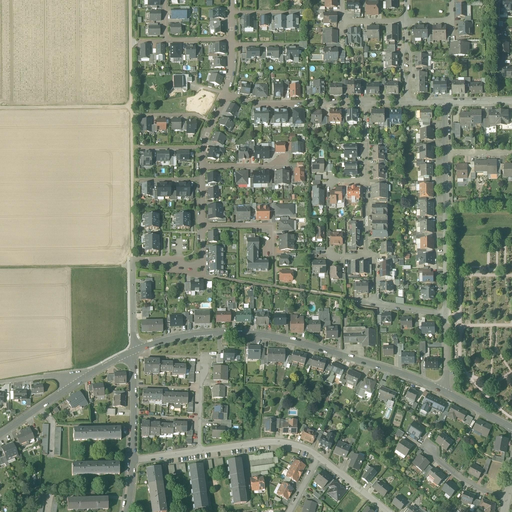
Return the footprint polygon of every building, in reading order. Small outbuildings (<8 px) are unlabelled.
[(148,7),(152,7),(152,10),(157,10),(156,6),(159,6),(159,0),(147,0),(148,6),(148,7)] [(387,9),(397,9),(396,0),(386,0),(386,3),(387,3),(387,9)] [(511,0),(503,0),(503,4),(503,5),(503,7),(504,8),(511,7),(511,0)] [(359,10),(359,2),(347,2),(347,11),(354,11),(359,11),(359,10)] [(366,8),(366,16),(371,16),(371,15),(374,15),(378,15),(378,8),(378,4),(366,4),(366,8)] [(457,17),(465,17),(465,11),(466,11),(466,7),(466,6),(462,6),(457,6),(457,17)] [(213,19),(219,19),(224,19),(224,17),(224,14),(224,10),(213,10),(213,11),(213,19)] [(171,11),(171,20),(183,20),(186,20),(186,11),(180,11),(171,11)] [(149,22),(160,21),(160,12),(149,13),(149,22)] [(329,23),(329,24),(336,24),(336,14),(324,14),(323,14),(323,24),(329,23)] [(244,26),(244,29),(253,29),(253,22),(253,17),(244,18),(244,21),(244,26)] [(268,17),(260,17),(260,27),(261,27),(267,27),(268,27),(268,25),(268,17)] [(286,29),(295,29),(295,27),(298,27),(298,23),(297,20),(296,20),(295,18),(295,17),(288,17),(288,18),(288,19),(286,19),(286,29)] [(277,28),(277,30),(286,29),(286,19),(284,19),(284,18),(276,18),(277,20),(275,20),(275,23),(275,28),(277,28)] [(215,34),(225,34),(224,25),(221,25),(214,25),(214,27),(214,31),(215,34)] [(459,36),(469,36),(469,30),(471,30),(471,25),(465,25),(459,25),(459,30),(459,33),(459,36)] [(170,35),(181,34),(180,26),(170,26),(170,35)] [(149,28),(149,36),(159,36),(159,33),(159,31),(159,27),(157,28),(149,28)] [(368,38),(379,38),(378,28),(373,28),(368,29),(368,28),(367,28),(367,33),(368,38)] [(387,41),(387,42),(388,42),(395,42),(397,42),(397,35),(397,32),(397,28),(387,28),(387,37),(388,37),(388,41),(387,41)] [(325,37),(326,37),(326,32),(330,32),(330,29),(322,29),(322,34),(325,34),(325,37)] [(360,43),(360,39),(360,29),(348,29),(348,39),(348,43),(360,43)] [(326,44),(336,44),(336,32),(330,32),(326,32),(326,37),(326,40),(326,44)] [(454,56),(465,56),(465,50),(468,50),(468,44),(454,44),(454,50),(454,56)] [(503,54),(508,54),(508,44),(499,44),(499,54),(503,54)] [(156,56),(160,56),(160,61),(164,61),(164,45),(156,45),(156,50),(156,55),(156,56)] [(180,45),(171,45),(171,58),(179,58),(180,58),(180,56),(180,45)] [(224,45),(213,45),(213,46),(213,54),(217,54),(224,54),(224,45)] [(141,58),(149,58),(149,56),(149,46),(141,46),(141,57),(141,58)] [(186,47),(186,56),(189,56),(189,59),(195,59),(195,57),(195,48),(195,46),(192,46),(192,47),(186,47)] [(246,55),(246,60),(255,60),(255,58),(259,58),(259,53),(259,50),(255,50),(255,48),(246,49),(246,55)] [(266,48),(266,53),(266,58),(270,58),(270,60),(278,60),(278,58),(278,56),(278,49),(272,50),(272,48),(266,48)] [(286,49),(286,62),(292,62),(292,58),(298,58),(298,49),(286,49)] [(323,61),(337,60),(337,50),(323,50),(323,61)] [(221,60),(214,60),(214,68),(224,68),(224,60),(221,60)] [(509,78),(511,77),(511,67),(503,68),(502,68),(502,70),(502,74),(508,74),(509,75),(509,78)] [(415,74),(415,84),(425,84),(425,78),(427,78),(427,74),(415,74)] [(217,77),(211,75),(209,82),(209,83),(213,84),(219,86),(220,81),(221,81),(222,78),(217,77)] [(183,88),(183,90),(183,92),(184,92),(185,92),(186,92),(187,90),(187,85),(186,85),(186,83),(186,79),(188,79),(188,76),(185,76),(182,76),(173,76),(173,88),(183,88)] [(314,95),(314,96),(319,96),(319,94),(323,94),(323,82),(314,82),(314,83),(314,88),(314,89),(310,89),(310,95),(314,95)] [(273,98),(282,98),(282,92),(282,84),(273,84),(273,98)] [(370,95),(379,95),(379,84),(371,85),(368,85),(367,85),(367,88),(367,93),(370,93),(370,95)] [(425,89),(425,84),(415,84),(415,94),(427,94),(427,89),(425,89)] [(472,94),(478,94),(478,91),(480,91),(480,92),(481,93),(482,93),(482,87),(482,84),(481,84),(470,84),(470,91),(472,91),(472,94)] [(240,94),(249,95),(250,87),(246,86),(241,85),(241,89),(240,94)] [(329,86),(330,96),(342,95),(342,88),(342,85),(329,86)] [(256,97),(256,98),(267,97),(267,86),(261,86),(261,89),(256,89),(256,91),(256,97)] [(290,86),(290,97),(299,97),(299,86),(298,86),(292,86),(290,86)] [(238,108),(231,104),(226,113),(228,114),(233,117),(238,108)] [(303,110),(293,110),(293,119),(293,124),(303,124),(303,110)] [(347,123),(357,123),(357,118),(359,117),(357,115),(357,114),(356,113),(357,111),(348,111),(348,116),(347,116),(347,123)] [(395,125),(401,125),(401,119),(402,119),(402,115),(401,115),(401,111),(397,111),(397,112),(390,112),(390,120),(390,123),(391,123),(395,122),(395,125)] [(508,111),(496,112),(496,123),(499,123),(499,125),(504,125),(504,124),(506,122),(508,122),(508,121),(508,113),(508,111)] [(311,124),(320,124),(320,117),(320,114),(321,114),(321,112),(311,112),(311,124)] [(471,112),(471,113),(471,124),(481,124),(481,120),(481,112),(471,112)] [(496,125),(496,123),(496,112),(493,112),(493,113),(490,113),(490,118),(488,118),(488,120),(485,120),(485,128),(485,129),(488,129),(488,127),(496,127),(496,125)] [(471,128),(471,124),(471,113),(460,114),(460,124),(460,126),(463,126),(463,128),(464,130),(467,130),(468,128),(471,128)] [(219,125),(226,129),(230,131),(231,128),(233,124),(231,123),(225,120),(223,119),(219,125)] [(171,120),(171,130),(180,130),(180,124),(180,120),(171,120)] [(149,133),(150,133),(150,126),(150,121),(141,121),(141,130),(145,130),(145,133),(149,133)] [(156,130),(165,130),(165,121),(156,121),(156,125),(156,130)] [(195,129),(195,126),(196,126),(197,125),(197,124),(197,123),(196,122),(195,122),(195,121),(186,121),(186,123),(187,132),(187,133),(188,133),(188,134),(193,134),(193,133),(194,133),(194,129),(195,129)] [(430,130),(424,130),(421,130),(421,135),(421,140),(421,141),(432,140),(432,130),(430,130)] [(216,144),(222,146),(222,145),(225,137),(214,134),(211,142),(216,144)] [(275,153),(285,153),(285,144),(275,144),(275,153)] [(291,155),(302,154),(302,144),(291,144),(291,152),(291,155)] [(208,159),(215,160),(216,160),(217,158),(218,158),(219,154),(218,154),(218,151),(212,150),(210,149),(208,159)] [(242,160),(245,160),(245,159),(248,159),(248,152),(248,150),(243,150),(238,150),(238,160),(242,160)] [(176,158),(176,161),(180,161),(180,162),(185,162),(185,161),(188,161),(188,152),(176,152),(176,158)] [(157,162),(168,162),(168,153),(157,153),(157,162)] [(311,173),(323,173),(323,166),(323,160),(314,161),(314,165),(311,165),(311,173)] [(487,161),(487,162),(474,162),(474,168),(474,172),(475,172),(483,172),(487,172),(487,175),(497,175),(497,173),(497,167),(496,161),(487,161)] [(429,178),(432,178),(432,166),(425,166),(421,166),(421,178),(423,178),(429,178)] [(463,180),(467,180),(467,171),(467,168),(467,166),(457,166),(457,180),(463,180)] [(471,168),(471,171),(467,171),(467,180),(471,180),(471,174),(475,174),(475,172),(474,172),(474,168),(471,168)] [(295,183),(303,183),(303,170),(295,170),(295,177),(295,183)] [(236,173),(236,185),(247,185),(247,179),(247,172),(236,173)] [(208,175),(208,184),(210,184),(216,184),(217,184),(217,183),(218,183),(218,178),(217,178),(217,175),(208,175)] [(145,195),(145,196),(151,196),(151,190),(151,188),(148,188),(148,185),(142,185),(142,195),(145,195)] [(348,199),(352,199),(352,197),(355,197),(355,199),(359,199),(359,195),(359,189),(355,189),(355,187),(352,187),(352,189),(348,189),(348,190),(348,196),(348,199)] [(212,199),(213,201),(214,199),(217,199),(217,196),(218,195),(217,194),(217,190),(212,190),(208,190),(208,199),(212,199)] [(313,207),(318,207),(323,207),(323,200),(322,200),(322,197),(323,197),(323,196),(313,196),(313,201),(312,203),(312,205),(313,206),(313,207)] [(275,212),(275,216),(289,216),(293,216),(293,215),(293,206),(275,206),(275,212)] [(373,215),(373,222),(387,222),(387,221),(386,221),(386,217),(387,217),(387,211),(386,211),(386,206),(387,206),(386,206),(373,206),(373,212),(372,213),(372,215),(373,215)] [(176,229),(189,229),(189,215),(175,215),(175,216),(175,218),(176,218),(176,220),(175,220),(175,224),(176,224),(176,227),(175,227),(175,229),(176,229)] [(144,230),(158,229),(158,216),(144,216),(144,218),(145,218),(145,221),(144,221),(144,225),(145,225),(145,227),(144,227),(144,229),(144,230)] [(279,231),(293,231),(293,222),(288,222),(281,222),(279,222),(279,231)] [(387,222),(373,222),(373,228),(372,229),(372,231),(373,231),(373,238),(386,238),(387,238),(387,237),(386,237),(386,233),(387,233),(387,226),(386,226),(386,222),(387,222)] [(315,229),(315,236),(316,236),(316,240),(317,240),(324,240),(324,235),(323,235),(323,233),(324,233),(324,229),(315,229)] [(208,233),(209,243),(217,242),(217,233),(208,233)] [(145,253),(159,253),(158,239),(158,237),(144,237),(144,238),(144,240),(145,240),(145,243),(144,243),(144,247),(145,247),(145,250),(145,253)] [(251,272),(267,272),(267,260),(258,260),(258,251),(258,239),(254,239),(252,239),(246,239),(246,250),(247,250),(247,260),(247,270),(251,270),(251,272)] [(387,253),(392,253),(392,244),(382,244),(382,253),(387,253)] [(209,269),(209,272),(218,272),(223,272),(222,248),(219,248),(209,248),(209,252),(209,269)] [(433,266),(433,256),(428,256),(423,256),(419,256),(419,262),(419,266),(433,266)] [(279,266),(288,266),(288,257),(286,257),(279,257),(279,266)] [(352,275),(360,275),(360,263),(351,263),(351,265),(351,270),(351,275),(352,275)] [(368,263),(360,263),(360,275),(368,275),(368,270),(368,266),(368,263)] [(385,277),(392,277),(392,270),(391,264),(391,263),(385,263),(381,263),(381,271),(380,271),(381,277),(385,277)] [(330,279),(341,279),(340,268),(330,268),(330,279)] [(285,282),(287,282),(288,281),(292,281),(292,272),(290,272),(279,272),(279,281),(284,281),(285,282)] [(423,283),(433,283),(433,274),(430,274),(423,274),(423,283)] [(199,291),(203,291),(202,282),(198,282),(198,281),(194,281),(194,282),(190,282),(190,283),(191,291),(194,291),(194,292),(199,292),(199,291)] [(141,285),(141,293),(150,293),(150,286),(150,285),(145,285),(141,285)] [(424,294),(424,300),(434,300),(433,289),(432,289),(424,289),(422,289),(422,290),(422,293),(423,294),(424,294)] [(150,301),(150,293),(141,293),(141,301),(150,301)] [(204,325),(209,325),(209,312),(198,312),(198,316),(194,316),(194,325),(200,325),(200,324),(204,324),(204,325)] [(217,323),(230,323),(230,313),(228,313),(225,313),(217,313),(217,323)] [(382,314),(382,323),(391,323),(391,314),(382,314)] [(274,315),(274,326),(285,326),(285,320),(285,315),(274,315)] [(169,327),(182,327),(182,321),(182,316),(177,316),(177,317),(169,317),(169,322),(169,327)] [(407,328),(412,328),(412,318),(401,318),(401,326),(407,326),(407,328)] [(292,333),(297,333),(297,332),(303,332),(303,331),(303,323),(302,319),(296,319),(296,320),(292,320),(292,328),(292,333)] [(308,322),(308,333),(313,333),(313,332),(319,332),(319,333),(319,322),(319,321),(312,322),(308,322)] [(142,333),(162,333),(162,322),(142,322),(142,333)] [(422,334),(434,334),(434,327),(434,324),(422,324),(422,334)] [(337,328),(329,328),(326,328),(326,338),(333,338),(333,339),(337,339),(337,328)] [(364,342),(364,346),(375,345),(374,332),(369,332),(369,334),(361,334),(361,329),(347,329),(347,337),(350,337),(350,343),(364,342)] [(259,361),(260,350),(260,347),(247,347),(247,361),(247,359),(259,360),(259,361)] [(384,356),(393,356),(393,347),(384,347),(384,356)] [(226,351),(225,351),(223,351),(223,353),(223,355),(222,361),(223,361),(233,362),(233,361),(234,352),(234,351),(233,351),(226,350),(226,351)] [(267,362),(276,362),(276,351),(267,351),(268,350),(267,350),(267,357),(267,362)] [(279,351),(276,351),(276,362),(284,362),(284,357),(285,351),(279,351)] [(291,362),(297,364),(300,354),(293,352),(292,357),(290,364),(291,364),(291,362)] [(307,356),(300,354),(297,364),(303,366),(303,368),(304,366),(306,359),(307,356)] [(414,364),(414,363),(414,357),(414,354),(402,354),(402,363),(409,363),(409,364),(414,364)] [(310,368),(316,369),(319,359),(313,357),(312,361),(310,367),(309,369),(310,369),(310,368)] [(326,361),(319,359),(316,369),(323,371),(322,373),(323,373),(323,371),(325,364),(326,361)] [(423,362),(423,369),(438,369),(438,359),(425,359),(425,362),(423,362)] [(151,374),(151,372),(152,360),(144,360),(144,374),(151,374)] [(334,374),(337,375),(341,377),(342,375),(344,369),(333,364),(331,368),(329,372),(330,372),(331,372),(334,374)] [(214,381),(221,381),(224,381),(224,373),(226,373),(226,368),(217,368),(214,368),(214,381)] [(355,387),(356,387),(356,386),(358,382),(361,376),(350,371),(345,381),(345,383),(345,382),(348,383),(348,384),(352,386),(353,385),(356,387),(355,387)] [(327,377),(325,382),(331,385),(335,377),(333,376),(334,374),(331,372),(329,377),(328,378),(327,377)] [(114,382),(114,384),(119,384),(119,382),(126,382),(125,374),(118,375),(118,374),(114,374),(114,375),(114,382)] [(361,390),(360,392),(358,397),(365,400),(366,397),(367,396),(365,395),(366,392),(371,394),(376,384),(370,381),(369,382),(365,380),(364,383),(363,386),(361,390)] [(377,389),(380,391),(382,388),(385,389),(387,384),(381,381),(377,389)] [(93,392),(93,397),(98,396),(98,394),(104,394),(103,385),(99,385),(99,386),(93,387),(92,387),(93,392)] [(34,395),(43,393),(42,386),(34,387),(34,389),(34,395)] [(213,399),(224,399),(224,388),(222,387),(213,387),(213,399)] [(379,401),(386,403),(387,401),(391,402),(393,398),(395,399),(396,396),(395,396),(396,393),(390,390),(390,391),(385,389),(382,388),(380,391),(379,394),(382,396),(379,401)] [(406,398),(409,399),(415,402),(419,394),(415,392),(415,391),(410,388),(406,398)] [(13,400),(26,400),(26,392),(13,392),(13,400)] [(79,402),(83,408),(88,404),(79,392),(75,395),(71,398),(70,398),(66,401),(68,404),(69,405),(71,407),(79,402)] [(424,404),(421,409),(428,412),(430,408),(431,407),(432,405),(434,406),(433,408),(442,413),(443,413),(443,411),(447,404),(428,395),(426,399),(424,404)] [(114,408),(124,408),(124,404),(124,397),(115,397),(115,402),(115,407),(114,408)] [(463,420),(463,421),(466,415),(467,414),(453,406),(447,417),(452,419),(454,416),(457,417),(463,420)] [(220,421),(222,421),(223,414),(227,414),(227,410),(227,407),(217,407),(214,407),(214,411),(214,414),(213,413),(212,421),(220,421)] [(442,413),(438,422),(440,423),(441,424),(444,418),(447,413),(443,411),(443,413),(442,413)] [(464,424),(469,426),(473,419),(466,415),(463,421),(463,420),(463,421),(465,422),(464,424)] [(282,434),(288,434),(288,433),(296,434),(296,421),(289,420),(289,425),(283,425),(282,425),(282,430),(282,434)] [(269,433),(275,434),(275,428),(275,421),(270,421),(270,423),(263,422),(263,428),(265,428),(265,432),(269,432),(269,433)] [(482,435),(487,438),(492,427),(478,421),(474,429),(482,434),(482,435)] [(418,440),(425,430),(414,422),(408,432),(410,434),(418,439),(418,440)] [(159,436),(159,434),(159,425),(160,423),(159,423),(153,423),(153,424),(149,424),(149,437),(154,437),(154,436),(159,436)] [(212,438),(224,439),(224,432),(224,428),(220,428),(212,427),(212,438)] [(30,431),(33,437),(39,435),(37,428),(30,431)] [(18,442),(21,448),(28,445),(28,444),(29,444),(28,442),(27,443),(27,442),(33,439),(33,440),(34,440),(33,437),(30,431),(29,429),(21,433),(22,436),(17,439),(18,442)] [(73,429),(73,441),(120,440),(120,429),(73,429)] [(300,439),(306,442),(310,432),(305,429),(304,429),(303,433),(300,439)] [(395,436),(401,439),(404,434),(398,430),(395,436)] [(316,434),(310,432),(306,442),(312,444),(314,438),(316,434)] [(327,451),(328,450),(334,438),(333,437),(328,435),(326,439),(322,437),(320,442),(318,445),(319,446),(322,448),(325,449),(325,450),(326,451),(327,451)] [(440,446),(446,451),(453,442),(449,439),(449,440),(442,435),(437,441),(441,445),(440,446)] [(502,452),(505,452),(507,441),(497,439),(495,451),(502,452)] [(396,450),(406,457),(412,447),(403,441),(396,450)] [(344,458),(347,453),(350,447),(349,447),(345,446),(346,445),(339,442),(336,448),(337,448),(335,453),(341,455),(340,456),(344,458)] [(5,457),(7,460),(13,457),(14,459),(18,457),(16,453),(13,444),(2,448),(5,457)] [(406,457),(396,450),(394,453),(404,460),(406,457)] [(248,456),(249,462),(272,459),(271,453),(248,456)] [(349,466),(358,470),(361,464),(362,465),(363,462),(362,462),(363,459),(358,457),(354,456),(352,461),(349,466)] [(413,463),(423,471),(428,465),(429,464),(419,456),(413,463)] [(228,462),(233,505),(246,504),(240,461),(228,462)] [(293,463),(291,466),(302,472),(305,467),(299,464),(295,462),(294,464),(293,463)] [(72,464),(72,476),(119,475),(118,464),(72,464)] [(250,467),(250,472),(274,470),(273,464),(250,467)] [(423,471),(426,474),(431,468),(431,467),(428,465),(423,471)] [(474,477),(478,479),(482,473),(483,471),(482,471),(479,468),(479,469),(473,465),(469,473),(474,476),(474,477)] [(189,467),(195,510),(207,509),(202,466),(189,467)] [(302,472),(291,466),(288,472),(299,477),(302,472)] [(362,479),(366,483),(367,481),(369,483),(374,477),(377,473),(371,468),(370,469),(368,466),(365,471),(367,473),(362,479)] [(148,474),(150,484),(161,483),(161,480),(162,480),(160,468),(146,470),(147,475),(148,474)] [(433,470),(431,468),(426,474),(425,475),(427,477),(429,475),(433,470)] [(433,470),(429,475),(435,481),(434,483),(437,486),(445,477),(434,469),(433,470)] [(296,483),(299,477),(288,472),(287,474),(287,475),(288,476),(287,478),(291,480),(296,483)] [(314,482),(322,489),(327,484),(331,479),(322,472),(314,482)] [(372,485),(373,486),(376,481),(377,480),(374,477),(369,483),(372,485)] [(330,489),(331,490),(335,484),(336,484),(336,483),(333,481),(329,486),(328,487),(330,489)] [(450,498),(451,498),(458,488),(457,488),(453,485),(454,485),(450,481),(446,486),(442,491),(446,494),(450,498)] [(162,486),(161,483),(150,484),(148,485),(151,511),(165,511),(165,501),(164,501),(163,494),(164,494),(163,486),(162,486)] [(336,483),(336,484),(345,492),(337,502),(332,498),(334,495),(329,492),(331,490),(330,489),(326,494),(337,503),(346,491),(336,483)] [(336,484),(335,484),(331,490),(329,492),(334,495),(332,498),(337,502),(345,492),(336,484)] [(381,494),(384,497),(390,489),(384,485),(383,486),(379,484),(375,489),(381,494)] [(436,493),(439,495),(442,491),(446,486),(443,484),(436,493)] [(281,486),(279,489),(290,495),(292,492),(291,492),(293,489),(287,487),(283,485),(282,487),(281,486)] [(288,498),(290,495),(279,489),(277,492),(279,493),(278,496),(287,500),(288,498)] [(461,501),(471,505),(475,496),(465,492),(461,501)] [(392,504),(400,510),(404,505),(406,504),(406,503),(402,500),(402,499),(399,496),(392,504)] [(322,503),(318,500),(314,498),(313,504),(316,504),(316,505),(321,506),(322,503)] [(96,499),(96,500),(79,500),(79,499),(76,499),(76,500),(67,500),(67,511),(108,510),(108,500),(98,500),(98,499),(96,499)] [(493,511),(494,509),(493,508),(495,505),(491,504),(491,505),(486,502),(483,500),(480,507),(487,510),(486,511),(493,511)] [(302,511),(311,511),(310,511),(311,511),(314,511),(316,505),(316,504),(313,504),(305,502),(302,511)]
